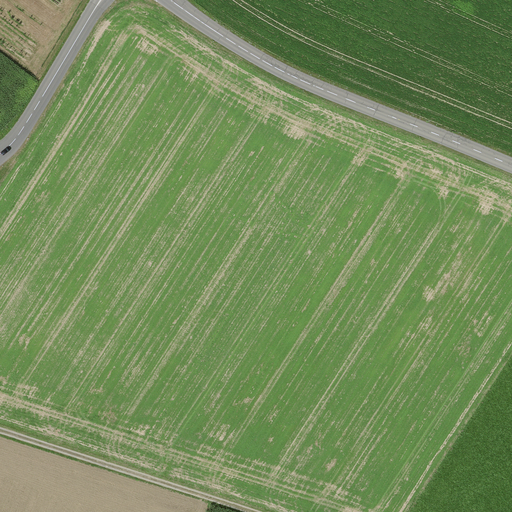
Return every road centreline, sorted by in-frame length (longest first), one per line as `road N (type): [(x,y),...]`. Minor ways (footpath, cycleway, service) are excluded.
road 1 (tertiary): [(511,166),(292,75),(171,0)]
road 2 (track): [(257,511),(0,426)]
road 3 (tertiary): [(0,154),(101,0)]
